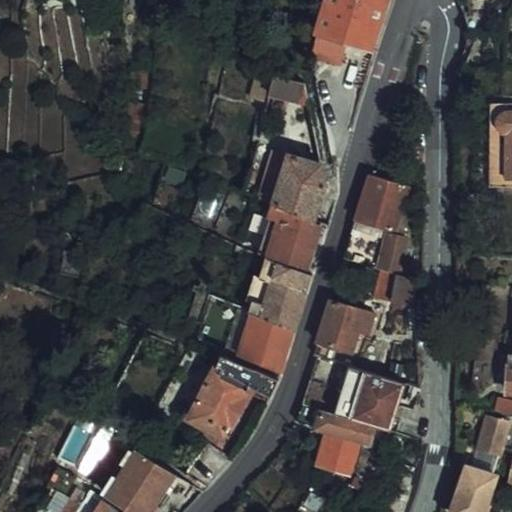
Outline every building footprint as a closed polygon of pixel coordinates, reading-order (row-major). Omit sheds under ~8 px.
[(376,47),(390,0),(331,0),(322,30),(376,47)] [(289,72),(258,65),(254,83),(280,91),(292,85),(289,72)] [(493,183),(511,182),(511,102),(494,102),(493,183)] [(295,153),(279,201),(318,217),(329,183),(325,163),(295,153)] [(271,175),(253,169),(248,189),(266,196),(271,175)] [(347,257),(384,268),(401,274),(411,240),(409,240),(423,190),(372,173),(358,219),(398,232),(396,236),(393,235),(393,236),(356,224),(347,257)] [(506,190),(476,190),(476,217),(506,217),(506,190)] [(274,245),(270,255),(310,272),(324,229),(283,212),(274,212),(274,214),(282,217),(277,233),(284,236),(281,247),(274,245)] [(270,255),(252,308),(257,310),(300,327),(316,274),(310,272),(270,255)] [(418,308),(417,279),(401,274),(384,268),(376,296),(418,308)] [(334,299),(317,353),(321,354),(352,364),(363,332),(372,335),(378,313),(334,299)] [(285,372),(300,327),(257,310),(243,352),(285,372)] [(274,395),(282,378),(258,365),(257,367),(225,351),(193,417),(226,434),(233,421),(236,422),(249,397),(246,395),(252,384),(274,395)] [(306,403),(378,425),(393,430),(398,415),(408,381),(352,364),(321,354),(306,403)] [(511,397),(498,397),(498,409),(511,409),(511,397)] [(372,443),(378,425),(306,403),(298,421),(330,431),(320,463),(353,474),(364,440),(372,443)] [(501,448),(508,421),(509,418),(484,412),(475,447),(476,447),(497,453),(499,454),(501,448)] [(89,470),(106,435),(77,421),(60,456),(89,470)] [(507,450),(511,433),(511,422),(508,421),(501,448),(507,450)] [(137,511),(151,511),(178,471),(139,446),(108,494),(137,511)] [(497,453),(476,447),(470,466),(491,473),(497,453)] [(481,511),(494,474),(491,473),(470,466),(464,464),(449,511),(481,511)] [(357,478),(355,487),(369,491),(373,477),(370,473),(366,470),(362,469),(357,478)] [(99,511),(107,499),(97,493),(84,511),(99,511)] [(127,511),(107,499),(99,511),(127,511)]
